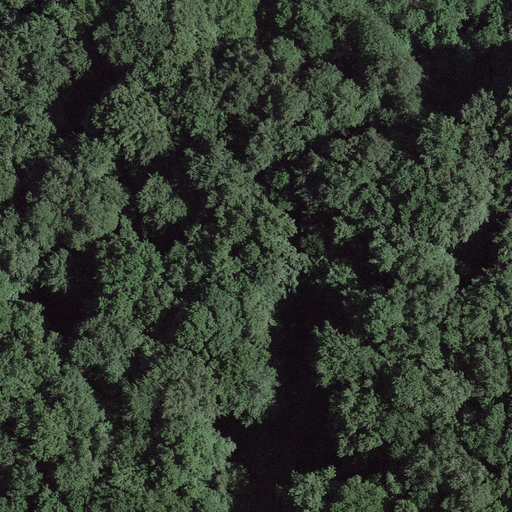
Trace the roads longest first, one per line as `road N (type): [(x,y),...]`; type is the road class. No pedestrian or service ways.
road 1 (track): [(373,511),(360,366),(285,262),(222,145),(197,0)]
road 2 (track): [(511,298),(414,269),(285,262)]
